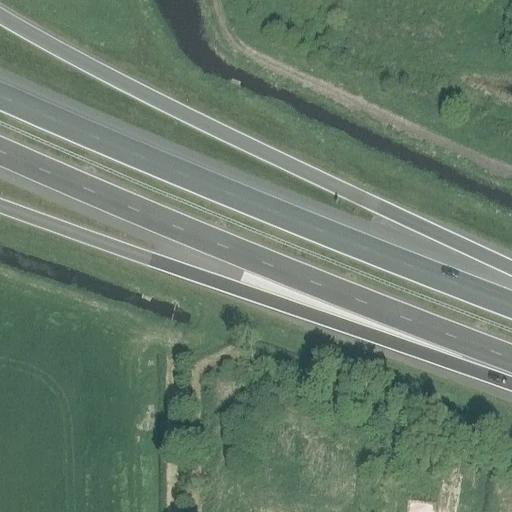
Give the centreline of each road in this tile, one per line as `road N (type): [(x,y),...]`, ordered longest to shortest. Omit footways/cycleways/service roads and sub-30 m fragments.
road 1 (motorway): [(511,269),(152,99),(0,16)]
road 2 (motorway): [(511,305),(0,96)]
road 3 (motorway): [(0,153),(511,358)]
road 4 (motorway): [(0,207),(236,290),(511,368)]
